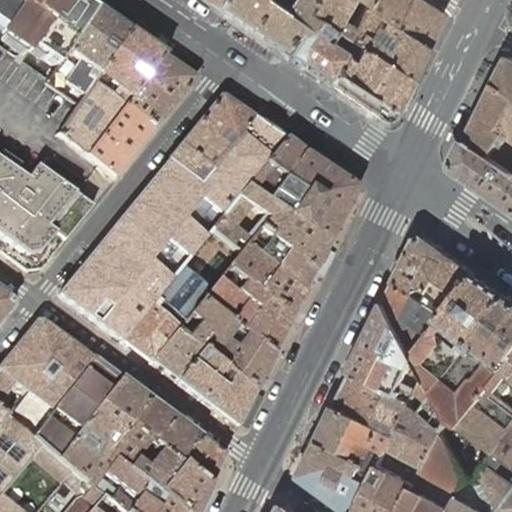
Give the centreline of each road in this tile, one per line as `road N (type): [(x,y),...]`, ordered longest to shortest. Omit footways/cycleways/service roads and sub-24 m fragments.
road 1 (secondary): [(403,181),(262,465)]
road 2 (residential): [(231,61),(37,298)]
road 3 (residential): [(37,298),(262,465)]
road 4 (tertiary): [(403,181),(231,61)]
road 5 (secondary): [(483,21),(403,181)]
road 6 (tertiary): [(403,181),(511,256)]
